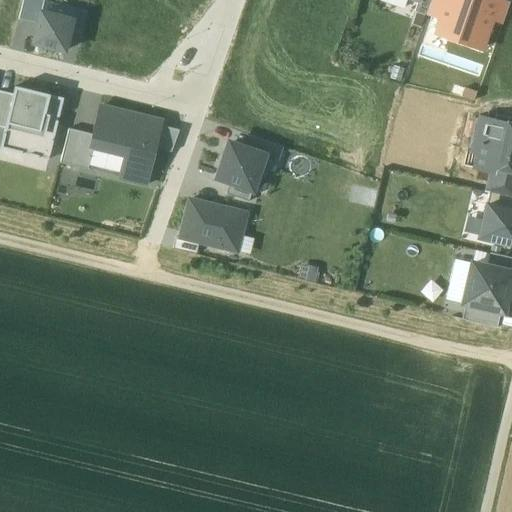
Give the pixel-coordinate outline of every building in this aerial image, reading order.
[(24,0),(19,20),(38,25),(42,10),(44,0),(24,0)] [(432,0),(419,0),(419,2),(411,25),(422,29),(427,16),(432,0)] [(453,26),(462,0),(432,0),(427,16),(453,26)] [(498,0),(462,0),(453,26),(449,38),(481,49),(498,0)] [(38,25),(33,43),(65,51),(70,32),(73,18),(42,10),(38,25)] [(73,18),(70,32),(82,35),(88,13),(75,10),(73,18)] [(0,145),(0,149),(49,162),(64,101),(14,88),(13,95),(4,129),(0,145)] [(0,128),(4,129),(13,95),(0,91),(0,128)] [(163,124),(99,108),(92,135),(89,148),(94,150),(90,168),(119,175),(118,178),(147,185),(156,149),(162,127),(163,124)] [(511,125),(487,119),(486,121),(475,118),(467,152),(478,154),(475,169),(491,173),(494,174),(495,169),(511,172),(511,125)] [(162,127),(156,149),(171,154),(179,131),(162,127)] [(89,148),(92,135),(69,130),(60,164),(89,171),(90,168),(94,150),(89,148)] [(250,137),(246,150),(264,156),(280,162),(284,149),(250,137)] [(252,191),(264,156),(246,150),(230,144),(218,179),(230,183),(252,191)] [(486,191),(490,192),(511,197),(511,172),(495,169),(494,174),(491,173),(486,191)] [(252,191),(230,183),(227,194),(249,202),(253,191),(252,191)] [(511,197),(490,192),(487,206),(511,211),(511,197)] [(247,215),(188,201),(179,238),(198,242),(237,252),(247,215)] [(511,211),(487,206),(479,238),(511,246),(511,211)] [(195,255),(198,242),(179,238),(177,237),(174,250),(195,255)] [(511,258),(490,254),(487,267),(510,272),(511,263),(511,258)] [(504,314),(511,277),(511,272),(510,272),(487,267),(472,264),(462,305),(465,305),(501,313),(504,314)] [(496,329),(501,313),(465,305),(462,320),(496,329)]
